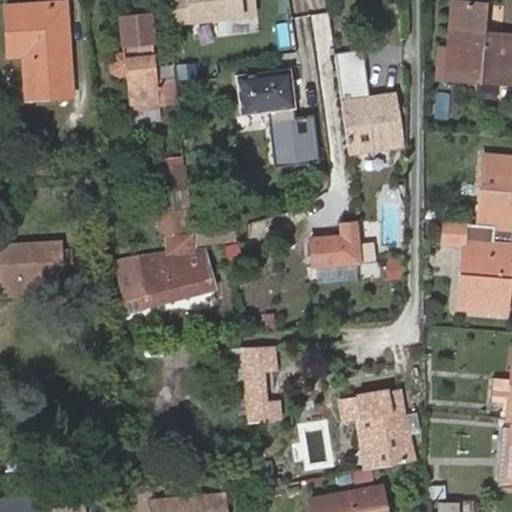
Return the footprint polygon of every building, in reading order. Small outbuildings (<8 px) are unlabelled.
[(255,0),(188,0),(191,19),(257,12),(255,0)] [(55,22),(65,22),(64,1),(24,5),(25,28),(5,29),(7,56),(21,54),(24,98),(69,95),(66,42),(56,43),(55,22)] [(511,36),(484,34),(486,5),(451,2),(447,49),(441,47),(437,78),(511,84),(511,36)] [(25,28),(24,5),(4,6),(5,29),(25,28)] [(319,52),(334,52),(334,10),(319,10),(319,52)] [(175,109),(172,81),(157,82),(151,17),(119,20),(128,114),(175,109)] [(66,42),(65,22),(55,22),(56,43),(66,42)] [(294,103),(291,73),(240,79),(242,109),(266,107),(272,166),(315,160),(310,119),(293,121),(291,104),(294,103)] [(395,99),(341,108),(343,120),(397,112),(395,99)] [(397,112),(343,120),(348,152),(401,144),(397,112)] [(511,228),(511,157),(483,155),(476,226),(497,227),(511,228)] [(160,170),(164,210),(190,207),(188,188),(186,167),(181,167),(180,158),(161,160),(160,170)] [(50,175),(48,162),(34,163),(34,176),(50,175)] [(164,210),(154,211),(157,236),(175,234),(177,246),(195,244),(190,207),(164,210)] [(233,240),(230,215),(196,219),(199,243),(233,240)] [(358,262),(354,223),(340,225),(340,237),(309,239),(311,265),(358,262)] [(464,247),(458,307),(504,311),(508,259),(511,259),(511,241),(509,242),(496,240),(497,227),(476,226),(446,223),(445,245),(464,247)] [(375,239),(359,241),(361,257),(377,255),(375,239)] [(57,243),(18,246),(19,257),(0,253),(0,262),(1,288),(60,284),(58,266),(72,265),(71,248),(57,249),(57,243)] [(394,258),(394,243),(379,244),(379,259),(394,258)] [(18,246),(0,246),(0,253),(19,257),(18,246)] [(214,287),(202,250),(163,253),(114,263),(125,312),(214,287)] [(241,348),(247,422),(277,419),(275,401),(265,402),(263,372),(272,370),(270,347),(241,348)] [(508,403),(510,379),(491,378),(490,401),(508,403)] [(365,468),(412,460),(406,435),(402,416),(396,389),(337,400),(341,420),(354,418),(365,468)] [(415,413),(402,416),(406,435),(420,432),(415,413)] [(502,482),(511,482),(511,428),(506,428),(502,482)] [(110,460),(111,435),(94,434),(92,460),(110,460)] [(383,511),(379,484),(310,498),(311,511),(383,511)] [(443,496),(443,486),(430,486),(430,495),(443,496)] [(223,511),(222,494),(149,501),(150,511),(223,511)] [(457,511),(457,503),(436,502),(435,511),(457,511)]
